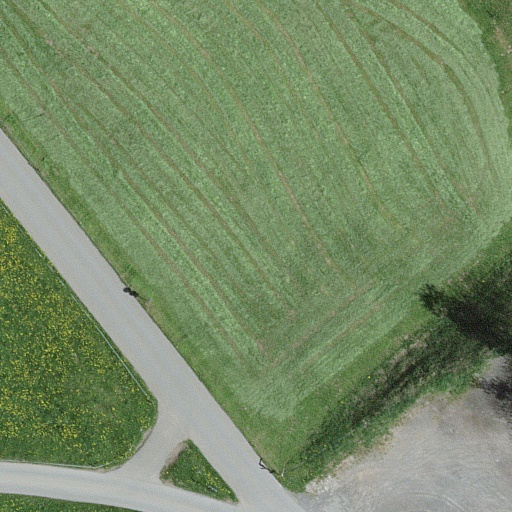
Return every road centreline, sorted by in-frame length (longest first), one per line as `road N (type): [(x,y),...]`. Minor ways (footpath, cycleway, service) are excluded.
road 1 (unclassified): [(0,166),(276,511)]
road 2 (unclassified): [(180,511),(49,484),(0,482)]
